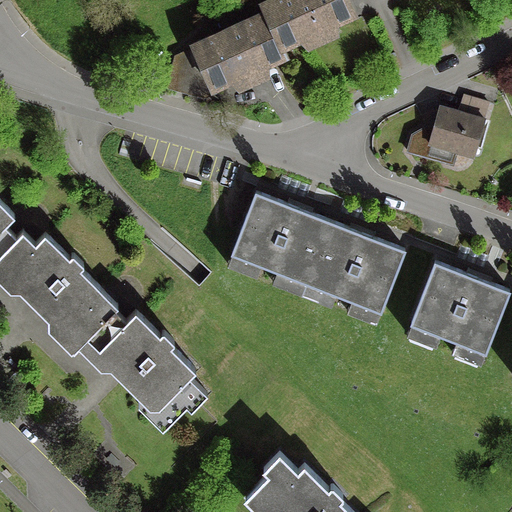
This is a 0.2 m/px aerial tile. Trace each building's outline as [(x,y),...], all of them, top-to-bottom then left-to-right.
[(270,0),(260,5),(264,13),(264,12),(279,45),(280,45),(297,37),(299,40),(300,40),(306,46),(334,33),(334,24),(335,24),(333,20),(353,12),(347,0),(270,0)] [(210,37),(191,45),(194,52),(180,59),(173,82),(201,90),(210,86),(210,87),(230,78),(231,81),(232,81),(238,88),(266,76),(264,66),(265,66),(264,63),(284,54),(280,45),(279,45),(264,12),(264,13),(246,21),(245,19),(238,22),(209,35),(210,37)] [(430,128),(425,126),(410,135),(405,151),(441,162),(445,148),(472,155),(486,101),(461,95),(457,111),(437,106),(430,128)] [(254,190),(230,252),(304,281),(328,220),(254,190)] [(0,249),(14,235),(3,224),(12,214),(0,201),(0,249)] [(403,248),(328,220),(304,281),(379,310),(403,248)] [(20,229),(14,235),(0,249),(0,263),(17,280),(17,289),(45,317),(54,317),(79,341),(85,335),(113,307),(116,304),(79,267),(81,265),(81,263),(72,253),(69,253),(67,255),(43,231),(33,241),(20,229)] [(507,289),(433,260),(409,322),(483,351),(507,289)] [(124,318),(113,307),(85,335),(108,358),(108,366),(136,394),(145,394),(169,418),(184,403),(189,408),(205,392),(187,375),(194,368),(169,344),(172,342),(172,340),(162,330),(160,330),(158,333),(133,309),(124,318)] [(261,467),(266,471),(251,486),(276,511),(352,511),(338,498),(341,496),(340,494),(331,484),(328,484),(326,486),(302,462),(296,469),(277,451),(261,467)]
